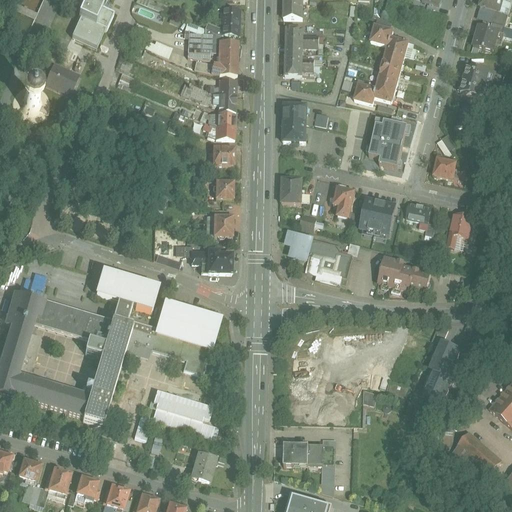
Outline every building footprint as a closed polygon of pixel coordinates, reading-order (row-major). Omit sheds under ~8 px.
[(108,0),(73,0),(83,4),(76,21),(78,22),(70,40),(95,51),(103,33),(106,34),(114,15),(103,10),(108,0)] [(168,10),(144,0),(139,0),(137,5),(165,17),(168,10)] [(442,0),(423,0),(422,4),(440,9),(442,0)] [(482,0),(483,1),(481,10),(495,14),(500,15),(503,5),(506,6),(507,2),(504,1),(504,0),(482,0)] [(303,7),(285,6),(284,22),(303,23),(303,7)] [(239,12),(223,11),(222,30),(222,37),(238,40),(239,12)] [(495,14),(492,26),(505,29),(508,17),(500,15),(495,14)] [(222,30),(208,26),(205,32),(222,38),(222,37),(222,30)] [(511,31),(505,29),(492,26),(491,31),(491,32),(503,36),(504,36),(504,40),(511,41),(511,31)] [(491,31),(480,28),(474,49),(485,52),(485,51),(494,54),(496,47),(501,48),(504,40),(504,36),(503,36),(491,32),(491,31)] [(409,46),(392,41),(394,34),(375,29),(371,44),(388,49),(387,56),(405,61),(409,46)] [(203,36),(190,31),(189,34),(188,61),(210,65),(211,57),(220,57),(221,45),(223,46),(223,39),(222,39),(222,38),(205,32),(205,36),(203,36)] [(304,33),(287,32),(287,44),(303,45),(304,39),(304,33)] [(149,46),(146,51),(168,61),(173,51),(157,44),(155,49),(149,46)] [(303,45),(287,44),(286,56),(303,56),(303,51),(303,45)] [(223,46),(221,45),(220,57),(220,69),(196,65),(194,74),(220,79),(237,80),(239,46),(223,46)] [(303,56),(286,56),(286,67),(303,68),(303,62),(303,56)] [(405,61),(387,56),(382,71),(401,76),(405,61)] [(135,65),(124,61),(121,70),(131,75),(135,65)] [(303,68),(286,67),(286,80),(302,80),(303,74),(303,68)] [(79,80),(54,69),(46,88),(71,99),(79,80)] [(495,78),(468,70),(461,96),(488,103),(495,78)] [(401,76),(382,71),(378,85),(397,90),(401,76)] [(511,76),(506,75),(503,87),(511,89),(511,76)] [(132,80),(123,76),(119,85),(128,89),(132,80)] [(353,84),(345,81),(341,92),(350,95),(353,84)] [(237,84),(221,84),(221,90),(214,90),(215,98),(217,99),(236,100),(237,84)] [(397,90),(378,85),(376,92),(359,87),(355,103),(373,108),(375,101),(392,106),(397,90)] [(206,95),(198,91),(198,90),(192,88),(191,90),(189,90),(188,92),(192,93),(189,99),(201,104),(200,106),(204,108),(213,108),(213,109),(220,110),(220,114),(236,115),(236,100),(217,99),(215,98),(206,95)] [(214,89),(206,89),(206,95),(215,98),(214,90),(214,89)] [(37,97),(35,96),(31,96),(29,96),(26,98),(25,99),(23,101),(22,103),(22,105),(22,108),(23,111),(24,113),(25,114),(28,116),(30,117),(33,117),(36,117),(38,116),(40,114),(41,113),(49,117),(51,112),(43,108),(43,106),(43,103),(41,101),(40,99),(39,98),(37,97)] [(510,103),(499,99),(496,111),(507,115),(510,103)] [(142,108),(133,104),(131,109),(140,113),(142,108)] [(156,112),(145,107),(142,115),(153,119),(156,112)] [(307,109),(285,108),(285,110),(283,110),(283,115),(284,117),(285,117),(285,127),(306,128),(307,109)] [(480,114),(463,109),(458,128),(475,133),(480,114)] [(379,123),(381,116),(374,113),(371,120),(379,123)] [(329,118),(317,116),(315,128),(327,130),(329,118)] [(236,119),(217,118),(215,117),(208,117),(208,127),(217,130),(236,131),(236,119)] [(407,130),(385,125),(383,130),(376,128),(370,159),(381,162),(380,168),(398,172),(407,130)] [(208,127),(206,126),(204,133),(216,137),(217,130),(208,127)] [(306,128),(285,127),(284,135),(282,137),(282,142),(284,144),(284,145),(305,145),(306,128)] [(236,131),(217,130),(216,137),(216,142),(235,142),(236,131)] [(456,149),(448,137),(442,141),(443,143),(450,153),(456,149)] [(450,153),(443,143),(438,146),(445,157),(450,153)] [(234,152),(223,152),(223,145),(214,145),(213,169),(233,170),(234,152)] [(444,165),(437,163),(434,175),(434,176),(433,176),(433,177),(432,178),(433,180),(434,181),(435,181),(436,182),(437,181),(438,181),(452,185),(456,173),(451,164),(445,162),(444,165)] [(301,184),(283,184),(282,207),(309,207),(309,200),(301,200),(301,184)] [(234,185),(216,185),(216,203),(233,203),(234,185)] [(353,197),(335,194),(332,210),(338,212),(349,214),(353,197)] [(396,210),(367,204),(360,232),(389,239),(396,210)] [(422,208),(417,207),(416,210),(408,208),(405,222),(419,225),(426,227),(429,213),(421,211),(422,208)] [(349,214),(338,212),(336,221),(347,223),(349,214)] [(469,222),(453,218),(446,250),(453,251),(455,239),(464,241),(469,222)] [(310,221),(304,219),(301,231),(307,233),(310,221)] [(229,220),(215,220),(214,240),(218,240),(218,241),(219,242),(224,242),(225,241),(225,240),(232,240),(232,235),(233,235),(233,225),(233,220),(229,220)] [(317,223),(310,221),(307,233),(314,234),(317,223)] [(312,242),(290,236),(288,248),(294,249),(292,260),(300,262),(300,263),(304,266),(305,263),(307,264),(309,255),(311,244),(312,244),(312,242)] [(168,237),(156,237),(156,245),(167,245),(168,237)] [(312,244),(311,244),(309,255),(313,256),(308,275),(322,278),(321,283),(339,288),(342,275),(347,276),(351,260),(338,257),(339,251),(312,244)] [(352,246),(349,257),(359,259),(362,248),(352,246)] [(192,248),(183,248),(183,249),(183,258),(183,260),(192,260),(191,255),(192,255),(192,248)] [(183,249),(175,249),(175,259),(183,258),(183,249)] [(232,259),(219,258),(219,254),(209,254),(209,256),(192,255),(191,255),(192,260),(192,268),(201,268),(201,277),(210,277),(210,279),(232,280),(232,277),(234,274),(234,269),(232,267),(232,259)] [(181,264),(158,257),(156,264),(179,271),(181,264)] [(404,266),(399,265),(385,262),(379,287),(392,290),(392,291),(393,291),(393,290),(409,295),(410,291),(427,295),(431,278),(420,275),(420,274),(414,273),(403,270),(404,266)] [(158,293),(102,277),(96,298),(118,305),(112,325),(113,325),(126,329),(128,323),(132,309),(136,310),(135,311),(151,316),(158,293)] [(91,401),(17,381),(29,335),(30,335),(31,329),(33,322),(37,323),(42,305),(12,296),(3,328),(11,330),(2,363),(0,368),(0,397),(15,402),(16,399),(86,420),(91,401)] [(112,326),(42,305),(37,323),(33,322),(31,329),(89,345),(86,358),(103,362),(91,401),(86,420),(85,422),(106,428),(125,357),(149,363),(151,354),(187,364),(184,374),(204,380),(212,353),(156,336),(155,339),(132,332),(133,331),(132,330),(132,331),(126,329),(113,325),(112,325),(112,326)] [(221,325),(165,308),(158,331),(156,336),(212,353),(221,325)] [(158,331),(128,323),(126,329),(132,331),(132,330),(133,331),(132,332),(155,339),(156,336),(158,331)] [(461,354),(442,346),(440,351),(437,349),(431,362),(436,364),(425,392),(428,393),(425,399),(444,408),(459,374),(453,372),(461,354)] [(411,390),(390,384),(386,398),(406,403),(411,390)] [(511,387),(490,412),(511,431),(511,387)] [(476,400),(467,394),(464,399),(474,405),(476,400)] [(213,412),(157,395),(154,405),(158,408),(153,422),(152,424),(215,442),(219,431),(208,428),(203,426),(204,422),(209,423),(211,417),(213,412)] [(365,396),(365,408),(379,408),(379,396),(365,396)] [(474,405),(464,399),(461,404),(471,409),(474,405)] [(141,418),(134,441),(145,445),(152,424),(153,422),(141,418)] [(501,464),(469,436),(450,458),(482,486),(501,464)] [(335,443),(324,443),(324,450),(323,467),(322,496),(334,499),(335,443)] [(309,449),(285,448),(285,455),(283,455),(283,460),(285,460),(284,470),(309,470),(309,466),(309,450),(309,449)] [(324,450),(309,450),(309,466),(323,467),(324,450)] [(4,457),(0,456),(0,476),(3,478),(3,475),(8,476),(13,460),(11,460),(11,459),(11,457),(6,456),(5,457),(4,457)] [(215,461),(199,456),(191,480),(197,482),(196,484),(208,487),(215,461)] [(32,466),(29,463),(26,462),(24,463),(23,463),(18,479),(25,482),(24,485),(28,486),(36,488),(42,469),(32,466)] [(57,474),(54,473),(54,476),(51,476),(45,494),(48,495),(49,493),(58,495),(57,498),(66,500),(72,478),(62,475),(63,474),(57,473),(57,474)] [(511,477),(503,487),(511,494),(511,477)] [(91,483),(82,481),(76,501),(84,504),(85,503),(89,504),(90,501),(93,501),(94,498),(98,499),(99,494),(96,493),(98,485),(97,485),(97,483),(92,482),(91,483)] [(28,486),(22,503),(31,505),(35,491),(36,488),(28,486)] [(121,491),(114,488),(113,491),(112,491),(111,493),(109,493),(104,507),(119,511),(123,511),(129,496),(121,493),(121,491)] [(40,492),(35,491),(31,505),(36,507),(40,492)] [(45,494),(40,492),(36,507),(44,509),(48,495),(45,494)] [(151,500),(143,498),(143,499),(142,499),(140,506),(137,504),(134,511),(156,511),(159,504),(151,501),(151,500)] [(330,511),(294,501),(290,511),(330,511)]
